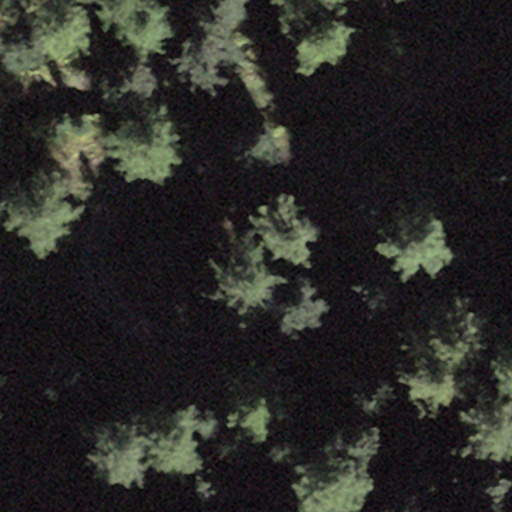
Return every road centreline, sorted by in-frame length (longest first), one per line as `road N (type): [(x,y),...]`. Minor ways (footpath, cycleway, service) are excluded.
road 1 (track): [(511,20),(433,86),(320,162),(186,167),(147,180),(100,226),(94,261),(122,318),(151,335),(229,347),(284,336),(511,250)]
road 2 (track): [(0,129),(46,94),(243,97),(433,86)]
